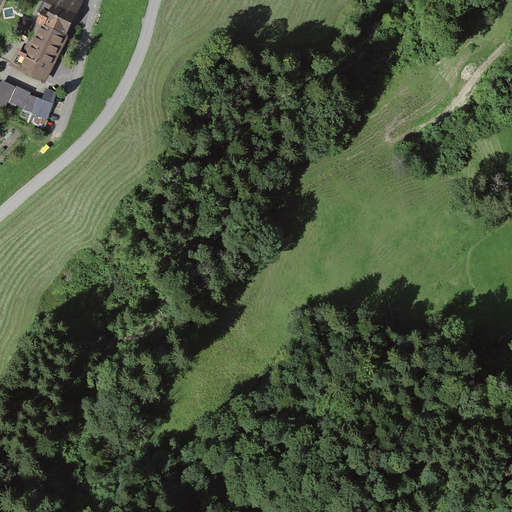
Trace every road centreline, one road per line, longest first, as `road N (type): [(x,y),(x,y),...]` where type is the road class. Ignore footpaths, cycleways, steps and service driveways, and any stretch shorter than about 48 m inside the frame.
road 1 (unclassified): [(0,214),(105,117),(127,83),(152,0)]
road 2 (track): [(511,42),(454,105),(338,167)]
